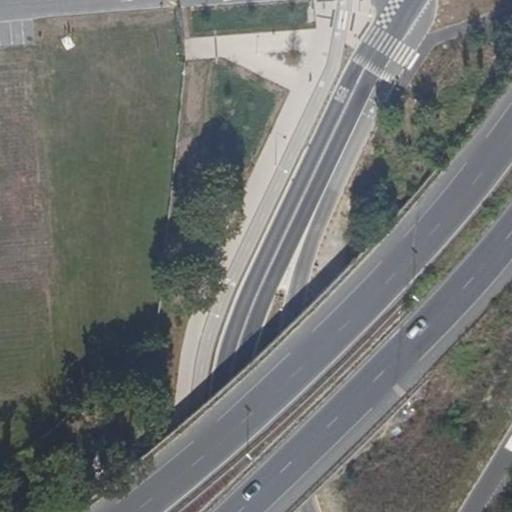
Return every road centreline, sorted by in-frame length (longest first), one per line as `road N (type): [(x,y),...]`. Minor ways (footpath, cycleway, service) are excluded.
road 1 (primary): [(404,0),(234,350),(214,511)]
road 2 (unclassified): [(310,511),(294,416),(293,305),(310,240),(424,0)]
road 3 (motorway): [(511,131),(413,252),(308,361),(136,511)]
road 4 (motorway): [(240,511),(330,429),(511,231)]
